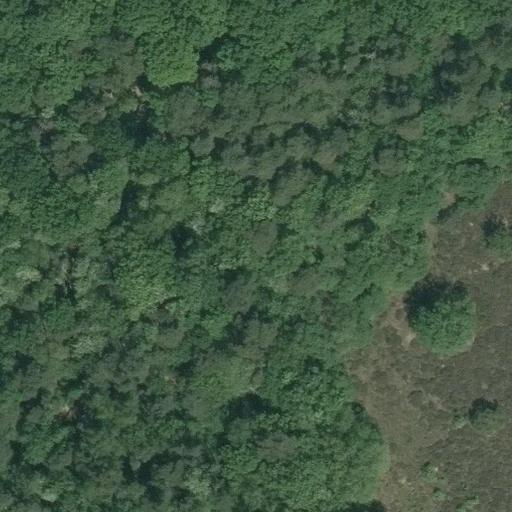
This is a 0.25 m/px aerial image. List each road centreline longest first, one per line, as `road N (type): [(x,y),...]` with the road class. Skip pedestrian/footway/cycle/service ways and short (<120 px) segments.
road 1 (track): [(188,185),(182,314),(276,511)]
road 2 (track): [(477,123),(427,126),(286,169),(188,185)]
road 3 (track): [(0,267),(50,0)]
road 4 (track): [(188,185),(99,0)]
